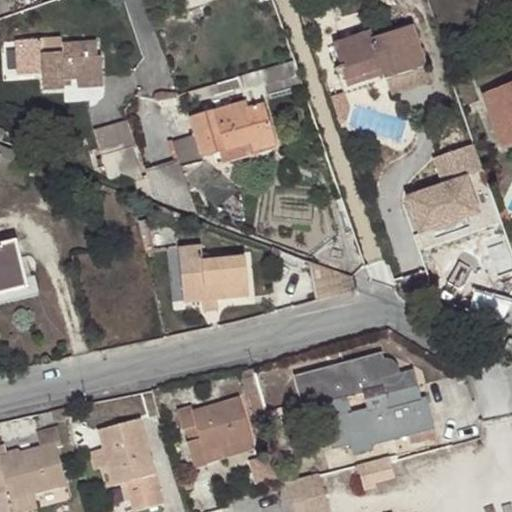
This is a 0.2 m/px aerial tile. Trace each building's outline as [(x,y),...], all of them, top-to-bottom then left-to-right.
[(371,31),(333,44),(348,92),(425,66),(411,25),(373,38),(371,31)] [(63,79),(78,78),(101,77),(100,54),(97,54),(96,41),(61,43),(60,38),(41,39),(44,89),(63,88),(63,79)] [(302,80),(295,60),(237,77),(245,101),(189,117),(196,142),(201,157),(221,150),(249,142),(251,151),(276,143),(265,104),(264,104),(261,93),(302,80)] [(101,77),(78,78),(78,87),(102,85),(101,77)] [(501,147),(511,142),(511,82),(481,95),(501,147)] [(94,132),(101,157),(132,147),(136,146),(128,122),(94,132)] [(179,162),(180,167),(202,160),(201,157),(196,142),(174,148),(179,162)] [(251,151),(249,142),(221,150),(224,159),(251,151)] [(478,144),(437,157),(445,185),(411,196),(424,238),(500,215),(478,144)] [(132,147),(101,157),(107,179),(121,175),(123,183),(141,177),(132,147)] [(0,179),(24,185),(31,160),(12,155),(10,162),(0,159),(0,179)] [(154,198),(195,213),(180,167),(179,162),(145,174),(154,198)] [(0,243),(0,293),(27,287),(24,277),(15,240),(0,243)] [(182,304),(201,301),(217,300),(249,297),(245,256),(203,261),(200,245),(176,248),(182,304)] [(281,250),(272,247),(266,263),(275,267),(281,250)] [(315,301),(352,291),(353,278),(308,261),(315,301)] [(0,293),(0,303),(35,295),(37,294),(38,292),(33,274),(24,277),(27,287),(0,293)] [(217,300),(201,301),(202,313),(218,311),(217,300)] [(381,352),(296,375),(304,408),(321,403),(333,447),(352,442),(355,452),(372,447),(369,438),(376,436),(378,440),(433,425),(425,396),(422,397),(413,367),(387,374),(381,352)] [(252,376),(240,379),(249,411),(251,411),(256,427),(266,424),(252,376)] [(192,467),(226,457),(224,447),(252,439),(240,398),(193,412),(191,406),(176,411),(182,431),(186,430),(188,441),(185,442),(192,467)] [(74,406),(66,408),(69,422),(77,420),(74,406)] [(93,470),(100,468),(107,466),(112,485),(119,483),(139,478),(143,493),(130,495),(134,510),(162,503),(139,419),(96,430),(102,448),(87,452),(93,470)] [(0,491),(6,490),(8,497),(9,500),(33,493),(67,485),(56,448),(62,447),(57,427),(34,433),(39,447),(0,457),(0,491)] [(224,447),(226,457),(255,449),(252,439),(224,447)] [(390,461),(387,455),(382,457),(386,472),(372,475),(374,482),(394,477),(390,461)] [(256,461),(260,482),(279,479),(275,457),(256,461)] [(355,465),(362,491),(375,488),(374,482),(372,475),(386,472),(382,457),(355,465)] [(107,466),(100,468),(105,488),(112,485),(107,466)] [(329,511),(319,475),(287,484),(294,511),(329,511)] [(127,511),(134,510),(130,495),(143,493),(139,478),(119,483),(127,511)] [(41,493),(44,504),(74,497),(71,486),(41,493)] [(13,511),(36,505),(33,493),(9,500),(12,511),(13,511)]
